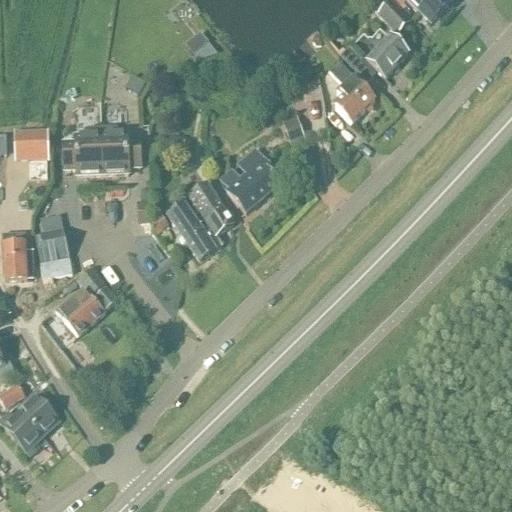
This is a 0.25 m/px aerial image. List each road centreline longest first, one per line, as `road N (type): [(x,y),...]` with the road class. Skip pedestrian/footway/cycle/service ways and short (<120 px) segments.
road 1 (residential): [(111,463),(187,372),(511,37)]
road 2 (tertiary): [(154,483),(511,119)]
